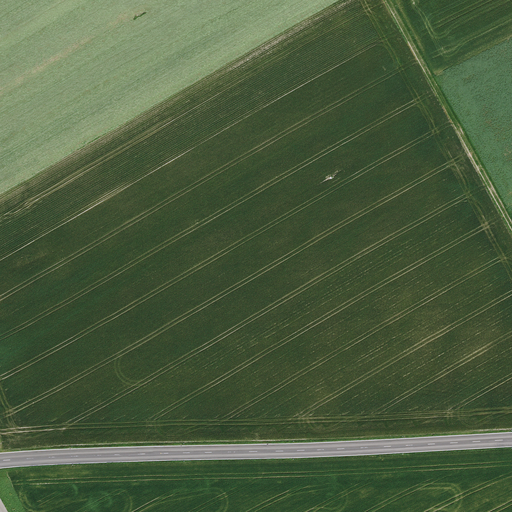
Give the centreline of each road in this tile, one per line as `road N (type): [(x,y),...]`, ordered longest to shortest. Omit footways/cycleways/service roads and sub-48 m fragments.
road 1 (tertiary): [(0,462),(511,438)]
road 2 (track): [(385,0),(511,229)]
